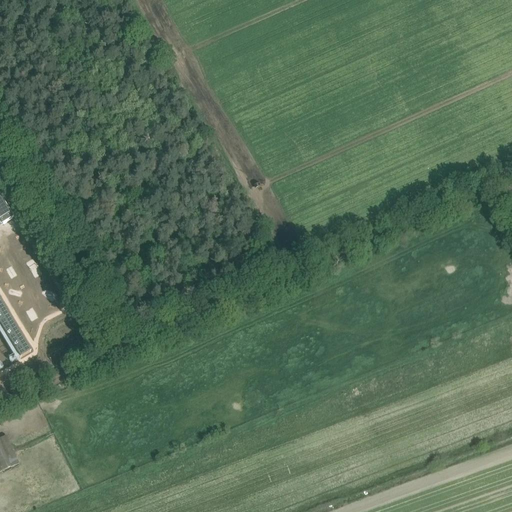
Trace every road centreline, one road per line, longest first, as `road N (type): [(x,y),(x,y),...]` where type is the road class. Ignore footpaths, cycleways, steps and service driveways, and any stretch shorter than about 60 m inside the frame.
road 1 (track): [(0,402),(511,176)]
road 2 (track): [(291,275),(139,0)]
road 3 (track): [(0,150),(126,348)]
